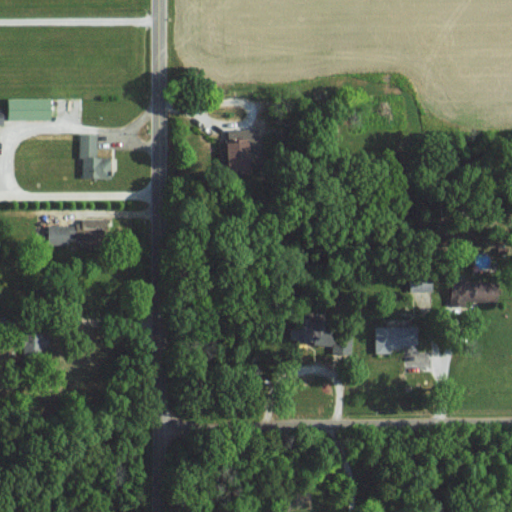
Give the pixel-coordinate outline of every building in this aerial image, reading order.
[(46,97),(3,98),(4,119),(46,118),(46,97)] [(221,130),(223,175),(247,174),(246,160),(259,159),(257,128),(221,130)] [(94,134),(78,134),(77,177),(105,178),(105,169),(108,169),(108,157),(94,157),(94,134)] [(44,225),(44,244),(66,244),(66,233),(77,233),(77,240),(102,240),(102,219),(76,219),(76,225),(44,225)] [(428,291),(429,275),(407,274),(407,290),(428,291)] [(495,300),(496,281),(448,279),(447,303),(461,304),(461,298),(495,300)] [(297,327),(289,327),(288,340),(321,342),(322,317),(297,316),(297,327)] [(371,325),(371,352),(388,351),(388,344),(415,344),(415,324),(371,325)] [(348,353),(350,330),(332,329),(329,351),(348,353)] [(14,353),(41,353),(41,344),(46,344),(46,331),(15,330),(14,353)]
